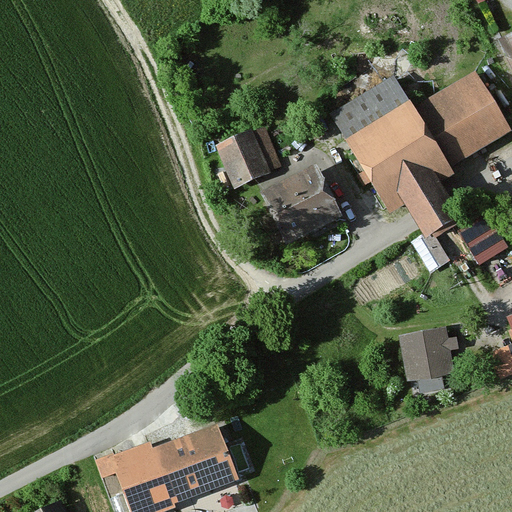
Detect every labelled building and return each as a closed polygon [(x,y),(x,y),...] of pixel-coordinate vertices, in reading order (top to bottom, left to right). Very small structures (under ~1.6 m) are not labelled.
[(511,41),(499,48),(511,75),(511,41)] [(390,220),(405,211),(412,222),(425,244),(429,250),(463,230),(446,202),(439,190),(454,181),(450,174),(511,137),(475,78),(413,116),(392,82),(329,121),(390,220)] [(278,173),(262,134),(216,153),(233,192),(278,173)] [(339,225),(317,175),(262,199),(285,249),(339,225)] [(489,219),(459,238),(480,271),(509,253),(489,219)] [(425,244),(413,251),(431,279),(442,272),(429,250),(425,244)] [(454,379),(446,334),(398,342),(406,388),(454,379)] [(175,511),(237,492),(218,434),(170,449),(168,441),(110,460),(127,511),(175,511)]
